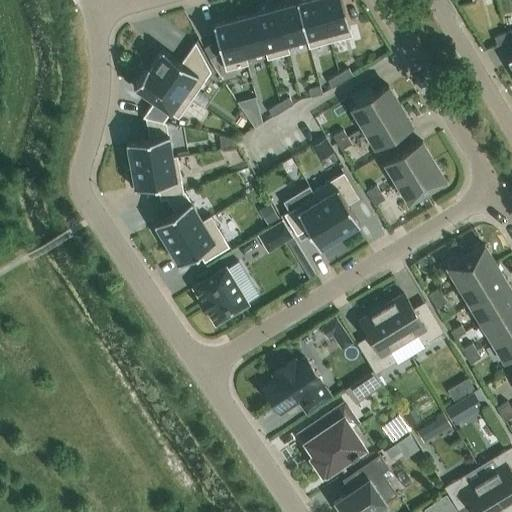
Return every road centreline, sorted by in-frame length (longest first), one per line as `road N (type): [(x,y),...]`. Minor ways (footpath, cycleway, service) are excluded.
road 1 (residential): [(202,369),(83,198),(83,162),(102,90),(95,13)]
road 2 (residential): [(202,369),(491,188)]
road 3 (residential): [(491,188),(378,0)]
road 4 (residential): [(293,511),(202,369)]
road 5 (residential): [(437,0),(511,120)]
